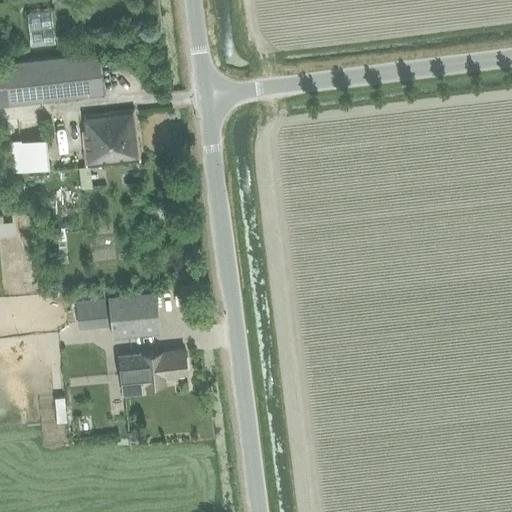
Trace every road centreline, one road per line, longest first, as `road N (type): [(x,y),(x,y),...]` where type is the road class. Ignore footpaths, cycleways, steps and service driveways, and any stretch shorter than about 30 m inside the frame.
road 1 (unclassified): [(259,511),(206,104)]
road 2 (unclassified): [(206,104),(511,63)]
